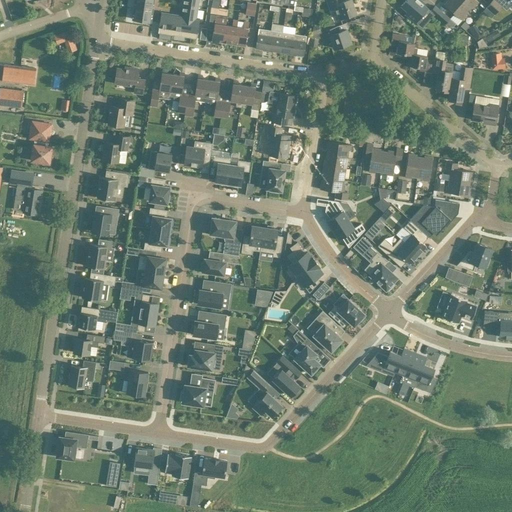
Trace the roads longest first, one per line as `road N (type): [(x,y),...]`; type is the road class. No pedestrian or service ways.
road 1 (tertiary): [(39,414),(96,40)]
road 2 (residential): [(157,434),(192,211),(200,199),(299,206)]
road 3 (residential): [(157,434),(256,448),(388,314)]
road 4 (residential): [(96,40),(322,75)]
road 5 (residential): [(313,126),(455,147),(464,138)]
road 6 (residential): [(299,206),(330,255),(388,314)]
road 7 (residential): [(388,314),(480,215)]
road 8 (residential): [(388,314),(440,342),(511,355)]
